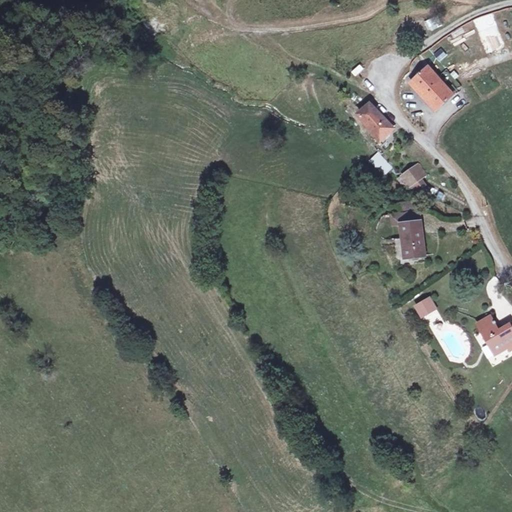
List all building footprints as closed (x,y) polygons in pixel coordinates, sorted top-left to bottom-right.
[(432,20),(424,24),(430,36),(438,33),(432,20)] [(480,29),(474,31),(478,41),(484,39),(480,29)] [(450,95),(427,67),(413,80),(435,107),(450,95)] [(360,115),(381,136),(392,126),(379,115),(367,108),(360,115)] [(377,153),(370,161),(386,175),(393,166),(377,153)] [(413,162),(397,173),(404,184),(420,172),(413,162)] [(402,223),(421,221),(418,200),(398,202),(399,211),(391,214),(393,223),(402,223)] [(410,256),(426,254),(421,221),(402,223),(404,243),(408,243),(410,256)] [(429,299),(418,307),(425,317),(436,309),(429,299)] [(511,330),(510,326),(498,331),(489,317),(477,322),(494,355),(507,350),(509,354),(511,352),(511,330)]
